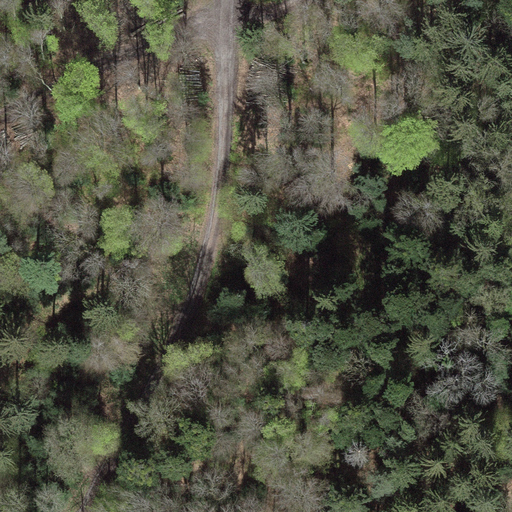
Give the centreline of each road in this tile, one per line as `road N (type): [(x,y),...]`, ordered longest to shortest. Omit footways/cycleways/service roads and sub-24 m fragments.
road 1 (track): [(87,511),(192,294),(210,228),(228,0)]
road 2 (track): [(308,0),(227,17),(0,119)]
